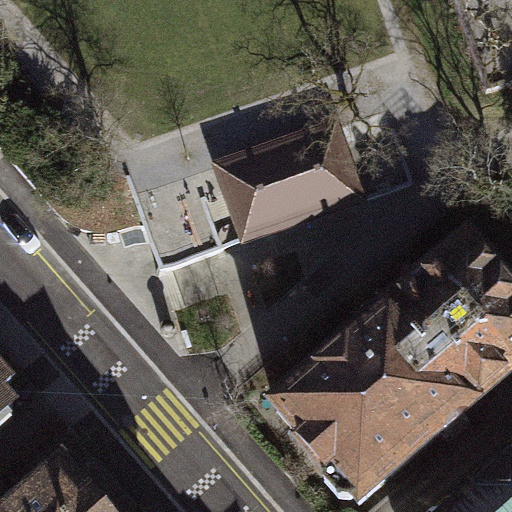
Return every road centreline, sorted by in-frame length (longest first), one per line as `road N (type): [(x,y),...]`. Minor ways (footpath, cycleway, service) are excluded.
road 1 (residential): [(511,139),(163,426)]
road 2 (residential): [(0,246),(163,426)]
